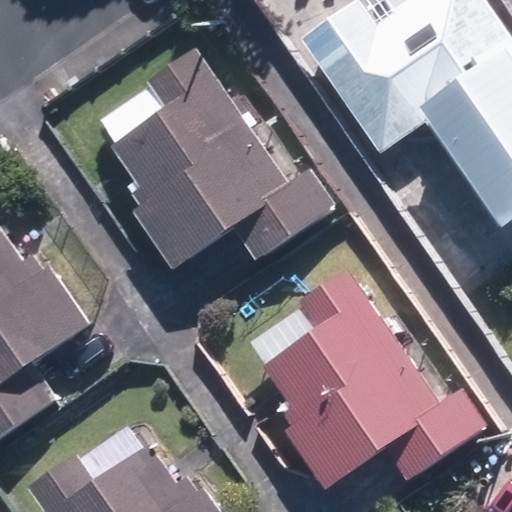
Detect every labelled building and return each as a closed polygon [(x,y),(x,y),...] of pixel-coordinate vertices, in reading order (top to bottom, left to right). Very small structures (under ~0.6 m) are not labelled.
[(297,43),(377,157),(432,118),(502,221),(511,214),(511,48),(478,0),(412,0),(374,27),(357,1),(297,43)] [(307,164),(285,180),(195,47),(146,80),(164,107),(109,144),(137,185),(130,191),(138,204),(130,208),(170,267),(231,225),(254,259),(335,204),(307,164)] [(0,435),(58,395),(35,362),(92,322),(52,266),(48,269),(37,251),(26,258),(0,221),(0,435)] [(437,397),(346,264),(298,297),(316,325),(261,363),(289,403),(280,409),(289,421),(281,427),(322,485),(382,444),(405,477),(486,422),(459,383),(437,397)] [(177,477),(149,439),(96,477),(77,449),(27,483),(46,511),(222,511),(203,485),(198,488),(186,470),(177,477)]
